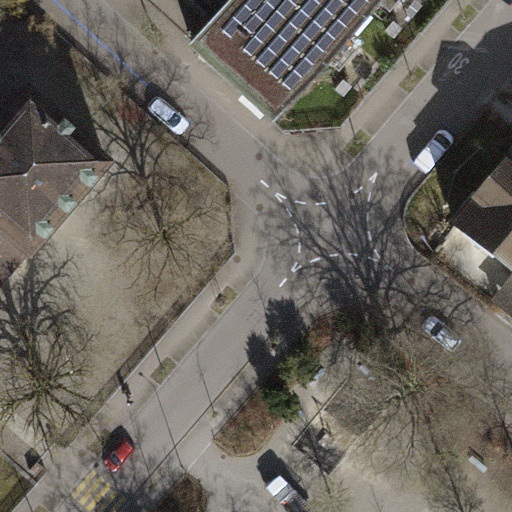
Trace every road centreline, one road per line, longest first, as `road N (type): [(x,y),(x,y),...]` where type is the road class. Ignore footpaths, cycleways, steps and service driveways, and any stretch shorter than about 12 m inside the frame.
road 1 (residential): [(85,511),(327,225)]
road 2 (residential): [(76,0),(327,225)]
road 3 (residential): [(327,225),(511,10)]
road 4 (residential): [(327,225),(511,367)]
